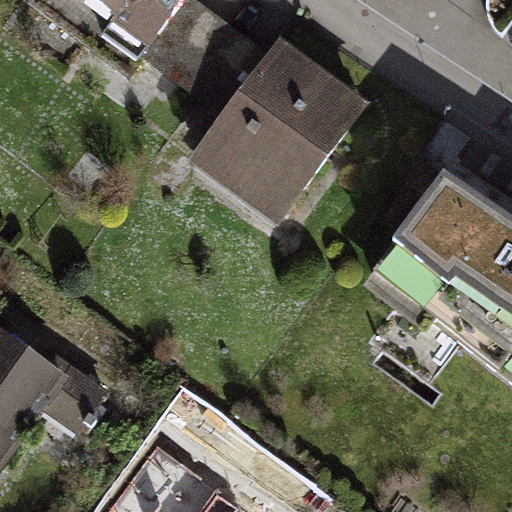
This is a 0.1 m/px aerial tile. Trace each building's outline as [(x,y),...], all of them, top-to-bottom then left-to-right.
[(64,0),(156,66),(201,4),(204,0),(64,0)] [(235,127),(279,64),(201,4),(156,66),(235,127)] [(378,120),(285,55),(279,64),(235,127),(201,175),(295,239),(378,120)] [(511,218),(446,172),(382,264),(511,355),(511,218)] [(101,398),(0,329),(0,463),(22,431),(61,457),(101,398)] [(295,511),(175,430),(124,506),(132,511),(295,511)]
